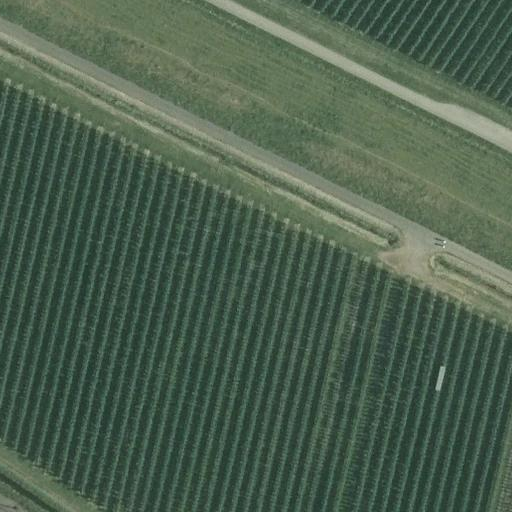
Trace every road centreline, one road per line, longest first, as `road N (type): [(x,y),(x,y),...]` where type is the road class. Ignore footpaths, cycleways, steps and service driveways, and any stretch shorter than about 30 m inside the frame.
road 1 (unclassified): [(511,287),(0,29)]
road 2 (unclassified): [(511,151),(206,0)]
